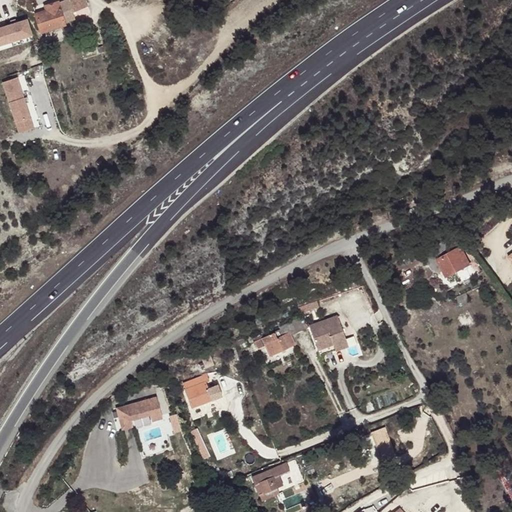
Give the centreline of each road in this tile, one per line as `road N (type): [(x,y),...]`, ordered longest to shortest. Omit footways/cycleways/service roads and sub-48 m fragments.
road 1 (motorway): [(0,442),(87,311),(168,215),(253,132),(414,0)]
road 2 (motorway): [(0,334),(184,169),(331,51),(409,0)]
road 3 (unclassified): [(20,511),(67,427),(96,395),(208,314),(348,240)]
road 4 (residential): [(35,75),(50,127),(65,139),(114,140),(148,121),(150,91),(123,20),(97,0)]
road 5 (unclassified): [(348,240),(424,393),(366,419)]
road 6 (unclassified): [(348,240),(511,178)]
road 7 (track): [(150,91),(177,89),(264,0)]
